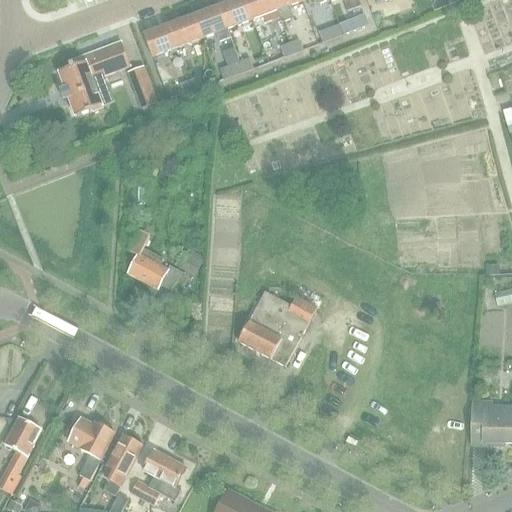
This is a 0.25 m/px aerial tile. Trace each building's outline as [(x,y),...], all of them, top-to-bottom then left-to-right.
[(252,20),(244,0),(235,0),(219,6),(228,29),(252,20)] [(277,11),(272,0),(244,0),(252,20),(277,11)] [(303,1),(302,0),(272,0),(277,11),(303,1)] [(358,0),(342,0),(347,12),(361,7),(358,0)] [(434,0),(432,5),(434,10),(459,1),(458,0),(434,0)] [(228,29),(219,6),(194,16),(203,39),(216,34),(219,43),(231,38),(228,29)] [(203,39),(194,16),(169,25),(178,48),(203,39)] [(349,22),(339,26),(343,36),(353,33),(349,22)] [(178,48),(169,25),(143,35),(152,58),(178,48)] [(339,26),(319,33),(323,44),(343,36),(339,26)] [(299,41),(290,44),(293,55),(303,51),(299,41)] [(113,104),(103,78),(130,68),(121,43),(70,63),(72,68),(59,73),(65,89),(60,91),(64,102),(69,100),(76,118),(90,113),(113,104)] [(290,44),(280,48),(284,58),(293,55),(290,44)] [(250,59),(240,63),(244,73),(254,69),(250,59)] [(240,63),(219,71),(223,81),(244,73),(240,63)] [(158,105),(151,85),(145,69),(129,75),(143,111),(158,105)] [(397,74),(369,85),(374,97),(402,85),(397,74)] [(200,78),(190,81),(194,92),(203,88),(200,78)] [(190,81),(180,85),(184,95),(194,92),(190,81)] [(113,104),(90,113),(95,127),(137,112),(132,98),(113,104)] [(511,109),(503,112),(509,133),(511,132),(511,109)] [(129,251),(139,256),(128,276),(157,291),(160,286),(171,292),(182,272),(170,265),(167,270),(161,267),(165,260),(145,250),(151,238),(139,231),(129,251)] [(192,253),(182,269),(193,275),(202,259),(192,253)] [(511,266),(499,267),(500,275),(511,274),(511,266)] [(492,298),(511,298),(511,289),(492,288),(492,298)] [(263,301),(239,344),(284,369),(317,310),(296,298),(291,308),(267,294),(263,301)] [(497,369),(485,369),(485,385),(497,385),(497,369)] [(471,447),(496,447),(496,444),(511,444),(511,408),(491,408),(491,403),(472,403),(471,447)] [(5,446),(17,453),(0,483),(0,491),(7,496),(35,446),(34,445),(41,431),(20,419),(5,446)] [(82,420),(70,443),(78,448),(91,455),(79,476),(90,482),(116,435),(109,431),(109,428),(102,424),(99,426),(96,424),(94,427),(82,420)] [(106,487),(104,491),(115,497),(118,493),(143,447),(124,436),(107,468),(114,472),(106,487)] [(154,507),(161,495),(175,502),(181,491),(176,488),(186,469),(154,452),(144,472),(155,478),(149,489),(138,483),(131,495),(154,507)] [(267,511),(228,492),(217,511),(267,511)] [(121,511),(127,501),(119,496),(110,511),(121,511)] [(23,511),(37,511),(41,507),(29,500),(23,511)] [(17,511),(20,508),(10,502),(5,510),(8,511),(17,511)]
